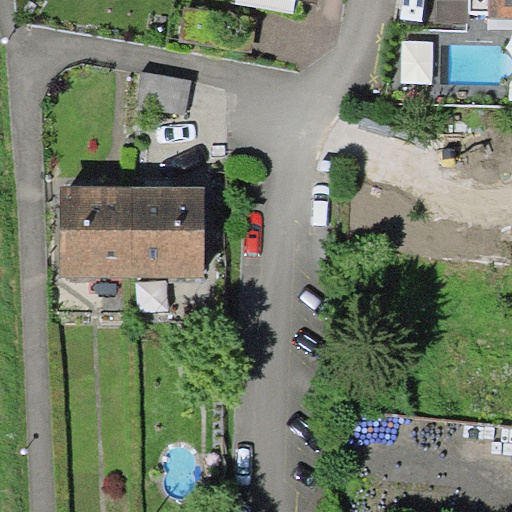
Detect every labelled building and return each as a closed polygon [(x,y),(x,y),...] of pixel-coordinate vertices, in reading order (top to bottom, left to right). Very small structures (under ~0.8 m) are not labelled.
[(511,0),(433,0),(433,17),(511,18),(511,0)] [(180,46),(240,55),(245,23),(185,14),(180,46)] [(178,118),(184,85),(134,76),(133,111),(178,118)] [(56,277),(127,278),(127,199),(57,199),(56,277)] [(197,278),(198,200),(127,199),(127,278),(197,278)]
